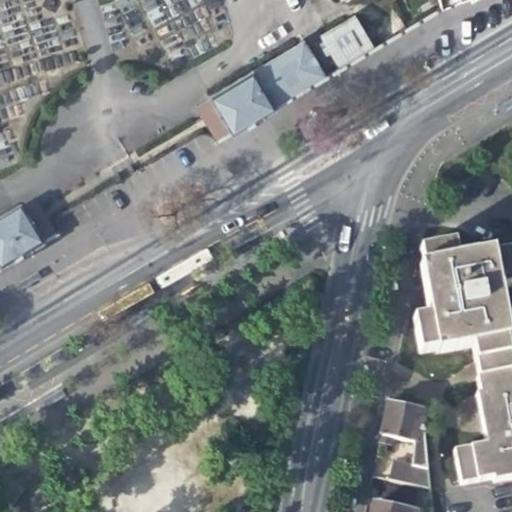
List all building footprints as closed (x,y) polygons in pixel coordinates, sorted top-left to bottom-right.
[(435,0),(438,11),(469,1),(469,0),(435,0)] [(373,50),(353,17),(322,35),(341,69),(373,50)] [(325,79),(305,45),(303,41),(209,96),(210,97),(230,133),(231,135),(299,95),(325,79)] [(194,107),(215,143),(230,133),(210,97),(194,107)] [(55,238),(34,202),(20,211),(40,246),(55,238)] [(0,219),(0,272),(41,248),(40,246),(20,211),(18,208),(0,219)] [(476,350),(478,365),(509,360),(506,345),(511,344),(501,292),(511,289),(511,255),(496,259),(495,255),(460,261),(456,246),(421,251),(425,267),(423,268),(427,292),(431,320),(418,322),(424,356),(439,353),(440,356),(476,350)] [(40,270),(18,283),(25,294),(47,280),(40,270)] [(511,480),(511,390),(511,391),(509,376),(511,376),(509,360),(478,365),(481,381),(478,381),(481,396),(479,396),(488,447),(458,452),(464,485),(495,479),(496,483),(511,481),(511,480)] [(66,395),(52,402),(55,407),(69,399),(66,395)] [(384,423),(379,447),(393,449),(393,442),(414,446),(416,461),(426,459),(421,413),(388,407),(384,423)] [(393,468),(390,484),(430,491),(428,472),(393,468)] [(25,493),(0,473),(0,499),(13,509),(21,498),(25,493)] [(390,484),(372,480),(369,492),(367,505),(405,511),(432,511),(430,491),(390,484)]
